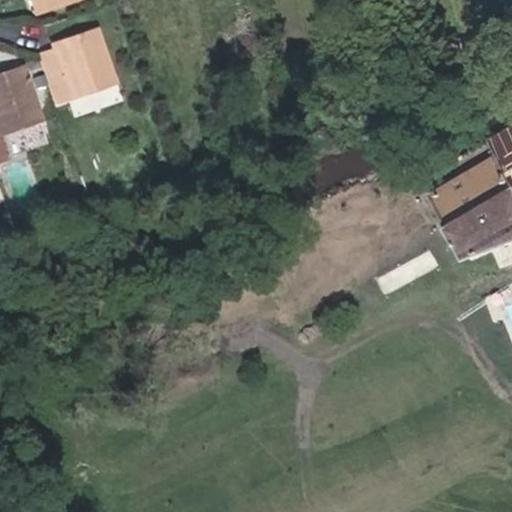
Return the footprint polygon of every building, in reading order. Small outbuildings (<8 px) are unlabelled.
[(74,0),(27,0),(32,14),(74,0)] [(113,83),(95,29),(49,44),(51,50),(36,55),(53,105),(113,83)] [(472,72),(462,38),(446,42),(456,76),(472,72)] [(0,134),(40,121),(22,66),(0,73),(0,134)] [(511,124),(487,138),(497,157),(501,155),(511,176),(511,124)] [(511,176),(501,155),(497,157),(434,195),(470,256),(497,246),(498,247),(511,241),(511,176)]
